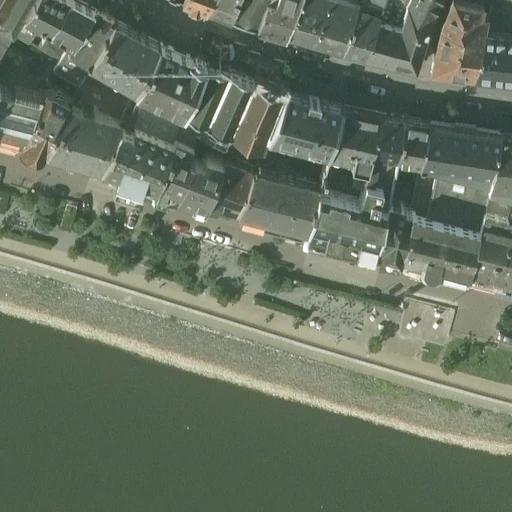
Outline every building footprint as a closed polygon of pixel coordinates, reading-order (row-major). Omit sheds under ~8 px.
[(0,0),(0,17),(10,0),(0,0)] [(10,0),(0,17),(0,22),(12,30),(13,29),(26,11),(25,11),(31,0),(10,0)] [(94,6),(82,0),(31,0),(25,11),(26,11),(44,20),(42,26),(44,31),(58,39),(62,31),(74,38),(94,6)] [(207,0),(206,4),(207,4),(230,13),(235,0),(207,0)] [(235,0),(230,13),(256,21),(264,0),(235,0)] [(264,0),(256,21),(285,30),(297,0),(264,0)] [(342,46),(357,0),(297,0),(285,30),(342,46)] [(357,0),(342,46),(365,52),(383,0),(357,0)] [(383,0),(365,52),(390,58),(408,0),(383,0)] [(408,0),(390,58),(415,65),(433,10),(437,0),(408,0)] [(483,4),(466,0),(451,0),(442,22),(431,69),(474,73),(484,30),(488,15),(480,13),(483,4)] [(74,38),(68,47),(67,46),(64,50),(68,52),(71,49),(82,55),(89,59),(114,17),(94,6),(74,38)] [(26,11),(13,29),(25,36),(24,36),(28,38),(37,25),(42,26),(44,20),(26,11)] [(114,17),(89,59),(92,61),(116,73),(140,30),(114,17)] [(140,30),(116,73),(136,83),(160,40),(140,30)] [(511,32),(484,30),(474,73),(511,77),(511,32)] [(146,90),(141,103),(180,116),(183,108),(206,60),(160,40),(135,86),(146,90)] [(76,66),(68,61),(69,58),(62,54),(54,66),(79,81),(92,61),(89,59),(82,55),(76,66)] [(230,66),(206,60),(183,108),(180,116),(174,132),(190,137),(199,116),(206,119),(230,66)] [(253,75),(230,66),(206,119),(228,128),(229,128),(253,75)] [(285,86),(253,75),(229,128),(244,136),(262,144),(285,86)] [(0,130),(18,135),(32,109),(40,93),(39,92),(42,87),(14,80),(13,84),(8,82),(8,83),(0,80),(0,130)] [(40,93),(32,109),(32,110),(20,136),(18,136),(17,140),(37,148),(38,144),(44,147),(44,146),(45,146),(45,145),(70,98),(72,94),(63,89),(56,91),(54,85),(50,83),(43,85),(42,87),(39,92),(40,93)] [(262,144),(260,148),(290,157),(296,131),(297,131),(297,130),(306,132),(332,139),(344,101),(308,92),(285,85),(285,86),(262,144)] [(122,112),(70,98),(45,145),(45,146),(70,157),(72,158),(73,156),(98,167),(117,124),(122,112)] [(329,147),(327,154),(338,157),(367,163),(372,147),(383,110),(344,101),(332,139),(329,147)] [(180,116),(141,103),(134,118),(122,112),(117,124),(98,167),(153,184),(153,182),(174,132),(180,116)] [(404,113),(383,110),(372,147),(367,163),(365,172),(381,175),(391,177),(396,150),(404,113)] [(429,117),(404,113),(396,150),(420,156),(429,117)] [(474,125),(430,118),(417,174),(486,190),(500,129),(474,125)] [(511,129),(500,129),(486,190),(511,195),(511,129)] [(190,137),(174,132),(153,182),(176,189),(178,186),(193,151),(192,151),(187,148),(190,137)] [(332,139),(306,132),(305,133),(306,134),(304,140),(329,147),(332,139)] [(262,144),(244,136),(242,140),(248,143),(242,156),(255,162),(260,148),(262,144)] [(223,154),(205,147),(202,154),(192,150),(192,151),(193,151),(178,186),(207,195),(223,154)] [(242,156),(236,153),(234,158),(252,165),(254,166),(255,162),(242,156)] [(223,154),(207,195),(237,204),(252,165),(234,158),(223,154)] [(338,157),(327,154),(324,166),(322,166),(320,174),(335,177),(338,157)] [(320,176),(255,162),(254,166),(252,165),(237,204),(307,222),(319,180),(320,176)] [(486,190),(417,174),(411,201),(402,245),(442,255),(468,262),(486,190)] [(391,177),(381,175),(377,197),(386,199),(388,191),(391,177)] [(360,190),(319,180),(307,222),(375,238),(379,221),(381,222),(386,199),(377,197),(360,193),(360,190)] [(511,195),(486,190),(468,262),(511,273),(511,195)] [(401,195),(388,191),(386,199),(381,222),(379,221),(375,238),(373,246),(400,253),(402,245),(411,201),(400,198),(401,195)]
